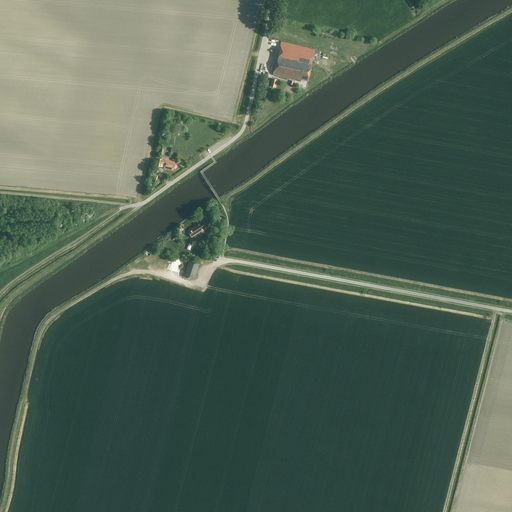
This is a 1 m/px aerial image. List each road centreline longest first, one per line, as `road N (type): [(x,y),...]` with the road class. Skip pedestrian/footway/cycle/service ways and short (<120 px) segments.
road 1 (unclassified): [(511,311),(222,259),(212,266)]
road 2 (unclassified): [(131,205),(242,130),(275,0)]
road 3 (track): [(131,205),(0,195)]
